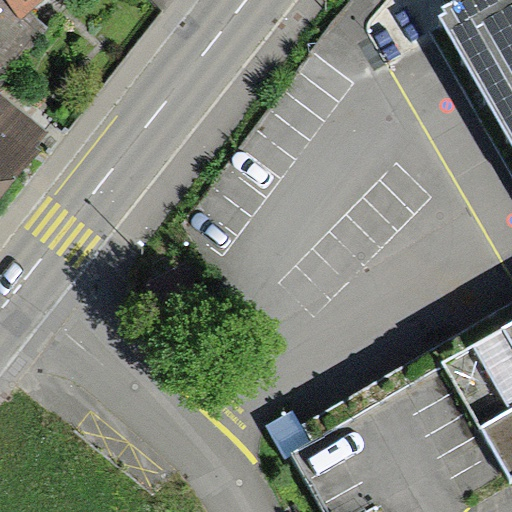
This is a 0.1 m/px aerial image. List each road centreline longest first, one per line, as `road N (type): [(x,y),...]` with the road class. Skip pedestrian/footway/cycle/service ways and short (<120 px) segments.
road 1 (primary): [(18,298),(245,0)]
road 2 (residential): [(18,298),(201,453),(237,511)]
